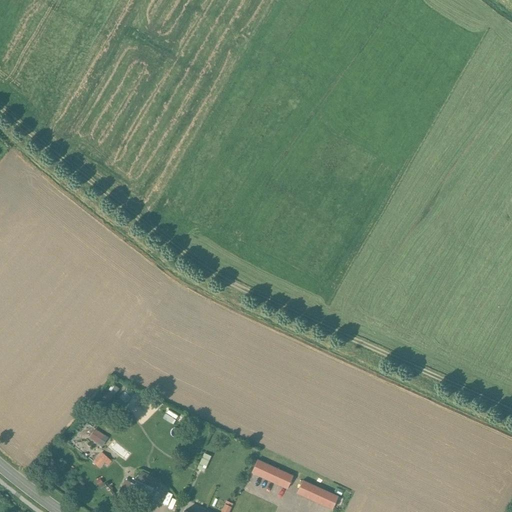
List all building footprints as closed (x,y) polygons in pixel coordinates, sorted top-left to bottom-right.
[(109,402),(119,389),(112,384),(103,398),(109,402)] [(94,428),(88,438),(102,446),(108,437),(94,428)] [(104,462),(107,466),(112,461),(101,451),(92,461),(99,468),(104,462)] [(204,452),(197,468),(203,471),(210,456),(204,452)] [(293,476),(257,460),(251,473),(287,489),(293,476)] [(141,511),(155,482),(137,475),(132,486),(129,485),(127,488),(130,490),(126,500),(133,503),(132,505),(122,500),(116,511),(141,511)] [(338,497),(302,481),(297,493),(332,510),(338,497)]
